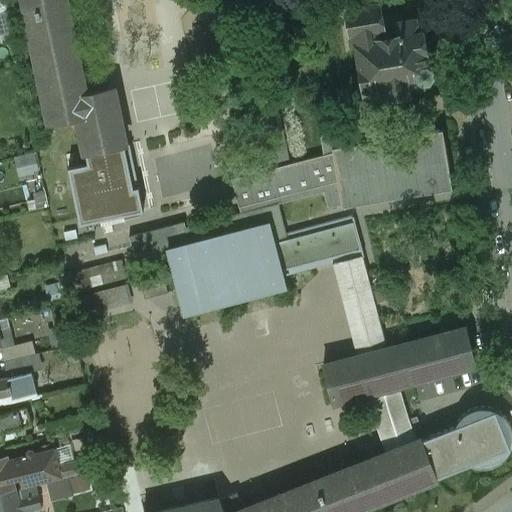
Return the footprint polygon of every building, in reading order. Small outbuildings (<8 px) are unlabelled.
[(24,0),(51,122),(79,116),(88,163),(69,167),(80,223),(144,210),(130,144),(125,145),(113,88),(84,93),(64,0),(24,0)] [(415,20),(383,25),(380,6),(346,11),(352,44),(355,43),(363,92),(365,92),(368,106),(389,101),(388,96),(410,91),(407,79),(417,77),(423,81),(430,80),(434,74),(433,68),(427,64),(425,51),(426,51),(423,31),(417,32),(415,20)] [(322,154),(231,179),(238,208),(337,182),(331,147),(388,137),(385,119),(318,130),(322,154)] [(388,137),(331,147),(337,182),(341,206),(341,207),(452,188),(442,128),(388,137)] [(17,155),(29,209),(49,205),(37,150),(17,155)] [(341,206),(337,182),(238,208),(240,213),(277,203),(323,192),(327,208),(341,206)] [(240,213),(185,227),(184,222),(128,237),(134,260),(170,251),(183,302),(333,263),(363,255),(363,256),(364,256),(353,217),(285,235),(277,203),(240,213)] [(358,356),(387,348),(383,333),(362,338),(346,276),(367,270),(363,256),(363,255),(333,263),(358,356)] [(119,284),(129,282),(126,259),(105,262),(108,281),(119,279),(119,284)] [(162,270),(150,273),(156,296),(168,293),(162,270)] [(367,270),(346,276),(362,338),(383,333),(367,270)] [(150,273),(139,276),(145,299),(156,296),(150,273)] [(86,317),(135,308),(131,285),(82,294),(86,317)] [(358,356),(324,365),(334,402),(367,393),(400,385),(476,365),(466,328),(387,348),(358,356)] [(9,377),(0,379),(0,395),(13,392),(9,377)] [(400,385),(367,393),(379,434),(386,453),(417,441),(414,429),(422,426),(417,416),(410,419),(400,385)] [(386,453),(243,510),(239,499),(223,506),(225,511),(350,511),(435,477),(436,480),(438,480),(437,477),(470,464),(472,464),(476,466),(481,466),(485,466),(491,466),(497,463),(501,460),(504,458),(507,455),(509,451),(511,447),(511,444),(511,428),(511,425),(508,420),(505,416),(503,414),(499,411),(495,409),(492,408),(487,407),(482,407),(477,407),(473,408),(469,410),(466,412),(463,414),(461,416),(459,419),(457,422),(455,426),(422,439),(421,437),(419,438),(420,440),(417,441),(386,453)] [(18,412),(0,416),(0,423),(2,431),(21,426),(18,412)] [(55,448),(25,456),(27,461),(10,465),(14,479),(20,478),(22,488),(90,470),(87,458),(59,465),(55,448)] [(8,456),(0,457),(0,493),(16,489),(14,479),(10,465),(8,456)] [(16,489),(0,493),(0,511),(21,511),(18,499),(16,489)] [(38,494),(18,499),(21,511),(27,511),(41,508),(38,494)] [(219,496),(152,511),(225,511),(223,506),(219,496)]
